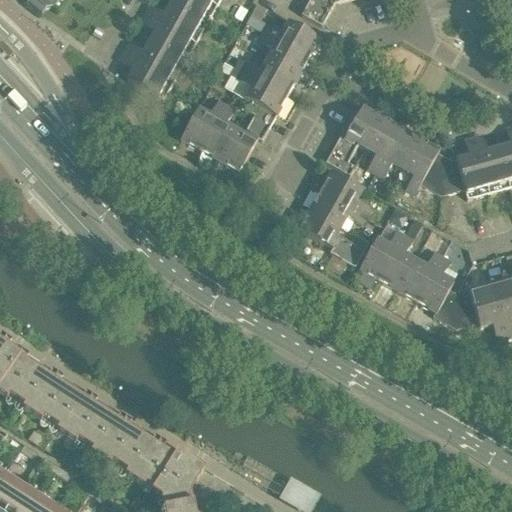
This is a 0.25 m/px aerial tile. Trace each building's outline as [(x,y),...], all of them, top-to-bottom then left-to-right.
[(28,0),(26,4),(41,16),(45,11),(52,10),(57,14),(66,4),(61,0),(28,0)] [(173,0),(169,8),(206,29),(208,24),(216,10),(199,0),(173,0)] [(199,0),(216,10),(221,0),(199,0)] [(338,6),(336,0),(310,0),(301,19),(321,30),(333,7),(338,6)] [(149,10),(144,19),(195,47),(203,33),(206,29),(169,8),(164,18),(149,10)] [(154,34),(148,46),(184,67),(187,62),(187,61),(195,47),(144,19),(140,26),(154,34)] [(255,33),(262,37),(308,62),(319,43),(288,25),(282,37),(267,28),(260,24),(255,33)] [(272,53),(266,64),(297,81),(308,62),(262,37),(257,45),(272,53)] [(128,47),(123,56),(174,85),(182,70),(184,67),(148,46),(143,55),(128,47)] [(174,85),(123,56),(119,64),(133,72),(127,84),(163,104),(166,99),(174,85)] [(238,62),(233,70),(287,100),(297,81),(266,64),(261,74),(245,66),(238,62)] [(251,106),(275,120),(287,100),(233,70),(229,78),(231,79),(224,90),(251,106)] [(180,143),(199,154),(226,109),(217,104),(209,119),(197,112),(180,143)] [(234,133),(217,164),(238,176),(257,142),(261,145),(275,120),(251,106),(246,115),(253,119),(243,138),(234,133)] [(199,154),(217,164),(234,133),(225,128),(234,113),(226,109),(199,154)] [(348,179),(363,152),(381,120),(362,109),(343,143),(339,140),(325,166),(348,179)] [(366,173),(374,177),(400,131),(381,120),(363,152),(374,159),(366,173)] [(509,149),(498,152),(510,191),(511,190),(511,130),(505,132),(509,149)] [(392,167),(402,172),(419,142),(400,131),(374,177),(367,190),(375,194),(383,182),(392,167)] [(482,139),(472,141),(488,197),(510,191),(498,152),(486,155),(482,139)] [(488,197),(472,141),(463,144),(468,160),(455,163),(463,193),(466,203),(472,202),(472,201),(488,197)] [(419,142),(402,172),(412,178),(404,193),(413,199),(419,188),(437,157),(439,153),(419,142)] [(437,157),(419,188),(440,200),(463,193),(455,163),(450,165),(437,157)] [(331,175),(320,194),(365,220),(370,212),(355,204),(361,192),(331,175)] [(320,194),(309,214),(339,231),(345,220),(360,229),(365,220),(320,194)] [(339,231),(309,214),(298,233),(331,252),(329,256),(354,271),(368,247),(359,241),(354,249),(335,238),(339,231)] [(377,284),(397,295),(414,264),(404,258),(421,228),(413,223),(404,239),(377,284)] [(358,273),(377,284),(404,239),(396,234),(387,249),(376,242),(358,273)] [(397,295),(415,305),(441,260),(433,255),(425,270),(414,264),(397,295)] [(441,260),(415,305),(434,316),(451,285),(441,280),(450,265),(441,260)] [(511,287),(510,280),(488,286),(504,341),(511,339),(511,331),(510,323),(511,322),(511,287)] [(451,285),(434,316),(432,320),(455,333),(477,327),(467,293),(453,296),(453,297),(448,294),(453,286),(451,285)] [(504,341),(488,286),(473,290),(467,291),(467,293),(477,327),(478,332),(491,328),(496,344),(504,341)] [(193,511),(189,494),(204,472),(176,453),(175,454),(176,454),(173,459),(18,358),(17,360),(11,356),(2,349),(3,348),(0,346),(0,396),(50,429),(160,500),(162,511),(193,511)] [(27,442),(35,448),(41,438),(33,433),(27,442)] [(41,438),(35,448),(43,453),(50,444),(41,438)] [(23,447),(19,454),(32,463),(37,456),(23,447)] [(40,467),(53,476),(58,469),(44,461),(40,467)] [(78,475),(87,481),(93,471),(85,466),(78,475)] [(58,469),(53,476),(67,485),(71,478),(58,469)] [(93,471),(87,481),(95,486),(101,477),(93,471)] [(288,475),(276,497),(302,511),(308,511),(320,493),(288,475)] [(0,489),(0,511),(8,511),(24,488),(8,477),(0,489)] [(74,490),(88,498),(92,491),(79,483),(74,490)] [(8,511),(32,511),(41,499),(24,488),(8,511)] [(92,491),(88,498),(101,507),(105,500),(92,491)] [(32,511),(57,511),(59,510),(41,499),(32,511)] [(136,499),(130,508),(130,509),(135,511),(140,511),(141,511),(145,505),(136,499)]
